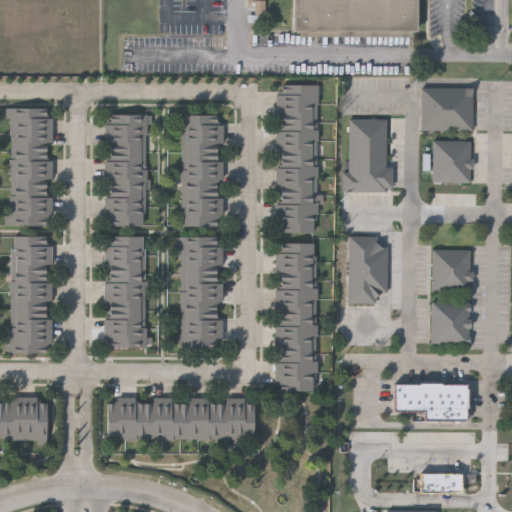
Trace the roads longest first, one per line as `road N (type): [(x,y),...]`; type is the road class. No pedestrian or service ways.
road 1 (residential): [(82,491),(81,91)]
road 2 (residential): [(251,92),(249,369)]
road 3 (residential): [(0,92),(251,92)]
road 4 (residential): [(0,371),(249,369)]
road 5 (tertiary): [(193,511),(116,491),(68,491),(0,507)]
